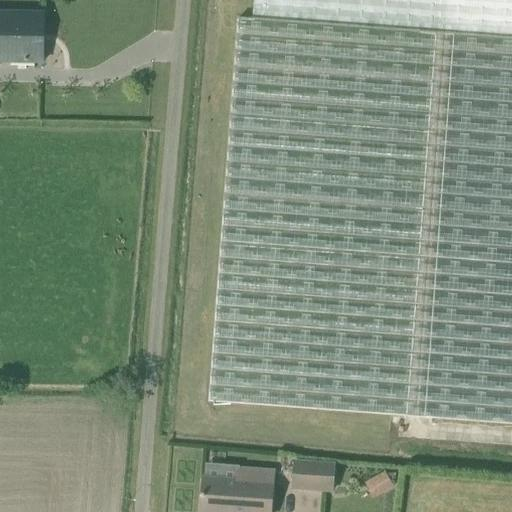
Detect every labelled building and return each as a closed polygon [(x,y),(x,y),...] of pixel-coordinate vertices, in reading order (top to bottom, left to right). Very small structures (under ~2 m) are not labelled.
[(511,0),(254,0),(253,20),(238,19),(224,211),(209,404),(511,426),(511,0)] [(0,61),(42,63),(43,14),(0,12),(0,61)] [(332,491),(334,469),(296,465),(294,487),(332,491)] [(203,479),(200,511),(270,511),(274,472),(238,470),(237,482),(203,479)] [(364,483),(372,499),(393,489),(385,473),(364,483)]
